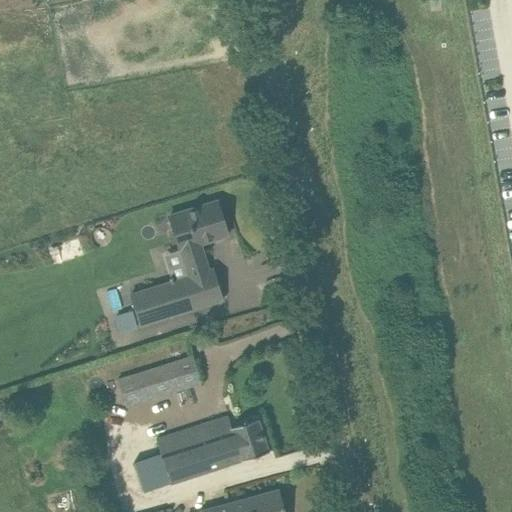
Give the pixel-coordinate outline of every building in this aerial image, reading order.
[(170,282),(131,295),(140,325),(222,299),(213,269),(209,271),(200,244),(228,235),(218,201),(169,216),(179,250),(180,250),(189,277),(174,281),(172,277),(169,278),(170,282)] [(132,310),(114,315),(119,334),(137,329),(132,310)] [(193,356),(117,381),(125,407),(202,382),(193,356)] [(228,415),(156,438),(161,453),(170,482),(269,451),(258,419),(231,427),(228,415)] [(285,511),(279,489),(229,502),(231,511),(285,511)] [(231,511),(229,502),(201,510),(201,511),(231,511)]
